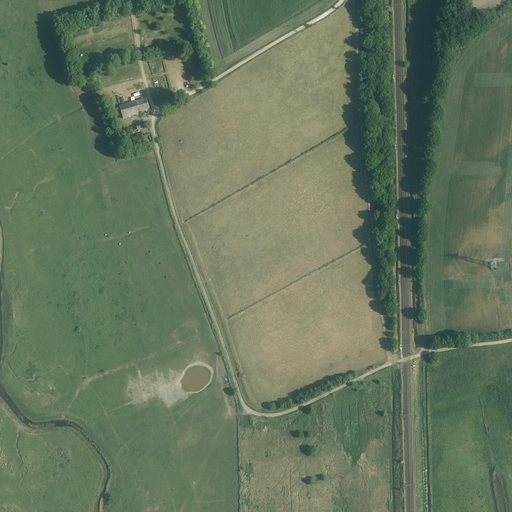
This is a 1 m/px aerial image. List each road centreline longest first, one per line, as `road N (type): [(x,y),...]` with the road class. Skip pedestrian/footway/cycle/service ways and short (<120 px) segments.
road 1 (track): [(154,113),(168,192),(245,407),(266,418),(361,378)]
road 2 (track): [(389,364),(361,143),(357,0)]
road 3 (track): [(343,0),(154,113)]
road 4 (unclassified): [(361,378),(425,353),(511,338)]
